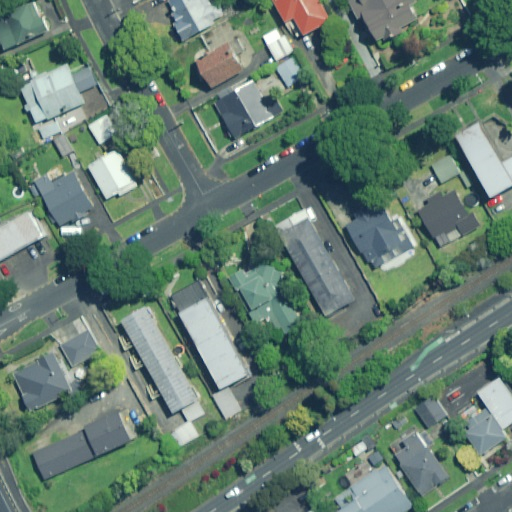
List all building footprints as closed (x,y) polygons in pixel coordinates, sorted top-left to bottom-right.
[(205,0),(169,0),(168,1),(176,18),(171,21),(182,42),(224,20),(216,4),(209,7),(205,0)] [(330,21),(318,0),(272,0),(286,24),(296,41),(330,21)] [(395,38),(407,32),(404,26),(417,20),(408,1),(410,0),(347,0),(360,23),(366,19),(373,32),(388,25),(395,38)] [(40,21),(33,3),(0,16),(0,44),(4,42),(8,50),(50,33),(44,19),(40,21)] [(276,27),(261,36),(273,55),(287,47),(276,27)] [(214,89),(245,72),(229,42),(196,60),(212,90),(214,89)] [(304,78),(292,59),(275,69),(287,89),(304,78)] [(55,118),(85,104),(80,94),(97,86),(89,69),(72,77),(67,66),(20,88),(33,116),(44,140),(61,132),(55,118)] [(220,96),(222,99),(214,103),(235,140),(279,116),(270,101),(264,104),(252,82),(234,92),(232,89),(220,96)] [(116,136),(107,118),(89,127),(99,145),(116,136)] [(511,159),(503,165),(480,125),(458,137),(492,199),(511,187),(511,159)] [(65,137),(54,144),(63,159),(74,152),(65,137)] [(135,184),(117,152),(89,168),(107,200),(135,184)] [(459,175),(449,154),(431,163),(440,184),(459,175)] [(94,210),(74,174),(53,185),(49,177),(36,184),(61,228),(94,210)] [(468,215),(454,190),(418,210),(439,249),(480,227),(472,213),(468,215)] [(391,208),(347,234),(365,265),(369,263),(374,271),(414,248),(391,208)] [(0,262),(45,238),(30,211),(0,227),(0,262)] [(356,301),(305,211),(276,228),(326,318),(356,301)] [(303,327),(266,263),(235,281),(253,312),(268,303),(288,337),(303,327)] [(251,375),(202,283),(172,298),(221,391),(251,375)] [(127,353),(136,347),(139,352),(128,358),(136,372),(147,366),(155,381),(144,387),(152,401),(163,395),(174,415),(182,410),(188,422),(191,422),(206,414),(148,308),(122,322),(127,330),(117,335),(127,353)] [(100,353),(89,331),(62,345),(74,367),(100,353)] [(75,394),(56,348),(11,366),(29,412),(75,394)] [(511,424),(511,396),(501,381),(480,395),(489,408),(466,423),(472,432),(466,436),(481,457),(507,439),(502,432),(511,424)] [(228,387),(212,396),(226,421),(242,412),(228,387)] [(447,417),(435,401),(417,414),(429,430),(447,417)] [(132,442),(120,415),(33,453),(45,481),(132,442)] [(435,456),(429,448),(435,445),(425,431),(417,436),(414,432),(402,440),(407,448),(395,456),(422,497),(450,479),(435,456)] [(374,445),(370,438),(349,452),(354,459),(374,445)] [(407,511),(413,508),(385,466),(352,489),(359,500),(340,511),(407,511)]
